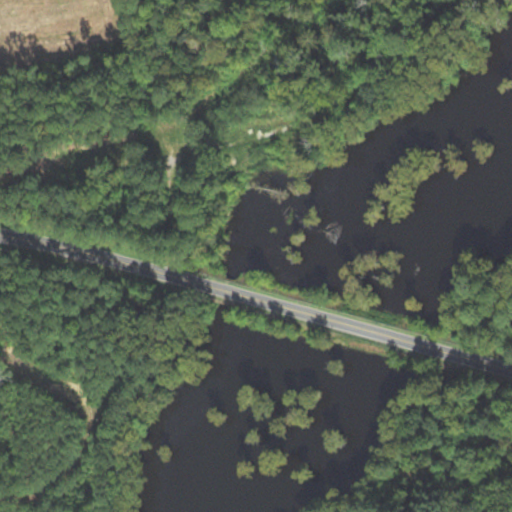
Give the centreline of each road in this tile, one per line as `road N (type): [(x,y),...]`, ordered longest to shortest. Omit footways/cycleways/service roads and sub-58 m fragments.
road 1 (tertiary): [(475,360),(147,267)]
road 2 (tertiary): [(147,267),(0,242)]
